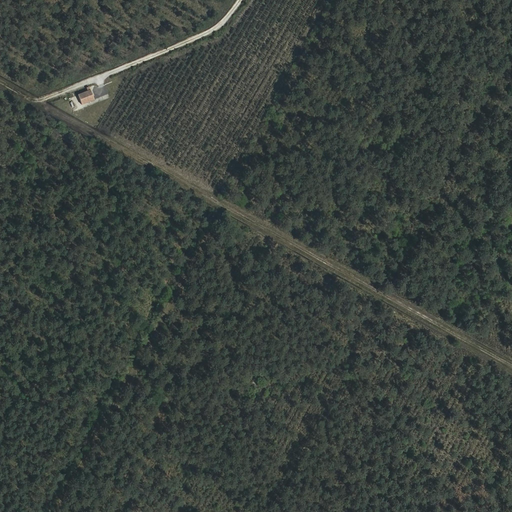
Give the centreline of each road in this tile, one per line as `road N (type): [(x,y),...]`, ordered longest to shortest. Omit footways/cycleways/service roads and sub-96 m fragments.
road 1 (track): [(511,366),(0,80)]
road 2 (track): [(241,0),(215,28),(187,42),(37,101)]
